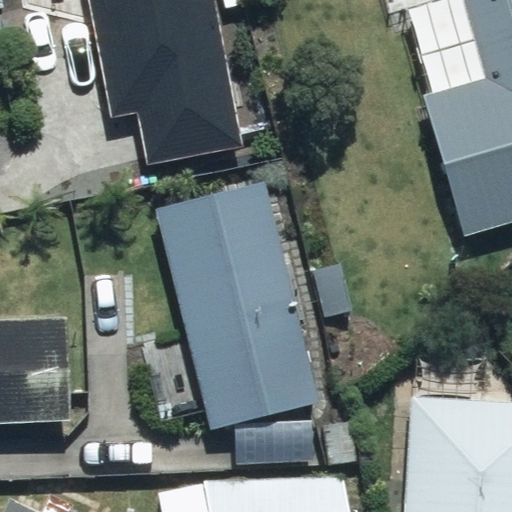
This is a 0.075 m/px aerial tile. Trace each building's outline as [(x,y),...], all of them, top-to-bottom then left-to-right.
[(218,0),(88,0),(113,121),(143,115),(153,168),(248,149),(218,0)] [(511,0),(449,0),(470,87),(423,99),(457,244),(511,231),(511,0)] [(268,188),(158,215),(212,435),(321,408),(268,188)] [(342,244),(304,251),(317,321),(355,314),(342,244)] [(0,430),(70,428),(66,318),(0,320),(0,430)] [(486,361),(411,358),(404,511),(511,511),(511,446),(510,446),(511,409),(511,407),(483,406),(486,361)] [(351,511),(350,475),(165,482),(165,511),(351,511)]
